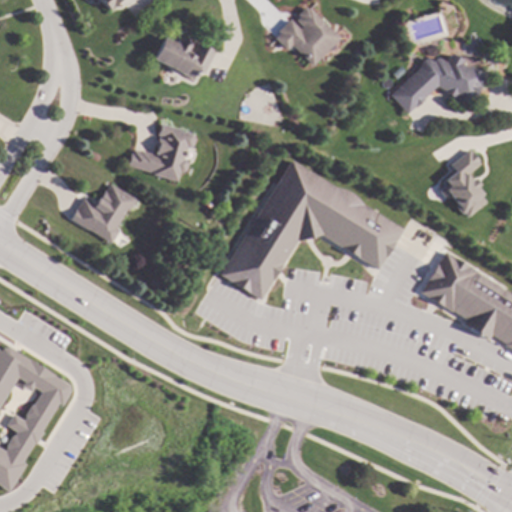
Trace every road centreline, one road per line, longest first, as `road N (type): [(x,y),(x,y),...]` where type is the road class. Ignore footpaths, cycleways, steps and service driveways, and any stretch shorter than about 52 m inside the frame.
road 1 (tertiary): [(511,499),(355,418),(207,370),(0,246)]
road 2 (residential): [(0,225),(62,120),(64,68),(50,33)]
road 3 (residential): [(50,33),(45,87),(0,169)]
